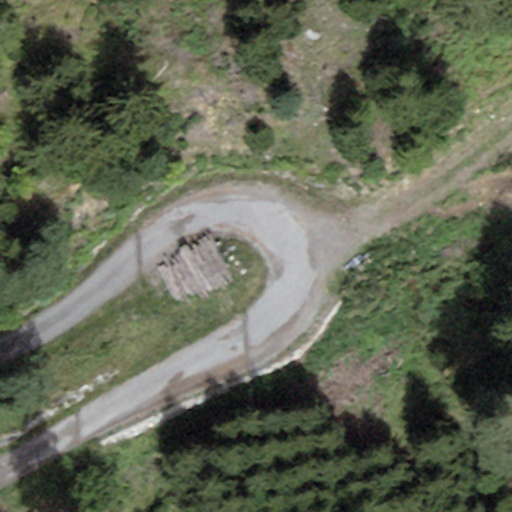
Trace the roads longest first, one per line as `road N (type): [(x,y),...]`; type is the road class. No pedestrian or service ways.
road 1 (track): [(0,476),(271,344),(299,297),(304,254),(282,224),(233,212),(187,223),(30,343),(0,357)]
road 2 (track): [(304,254),(511,134)]
